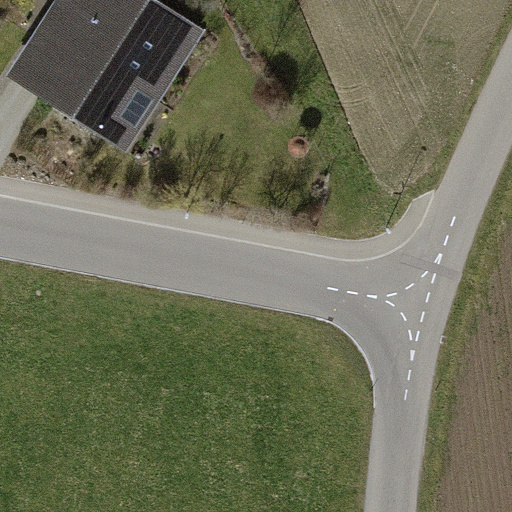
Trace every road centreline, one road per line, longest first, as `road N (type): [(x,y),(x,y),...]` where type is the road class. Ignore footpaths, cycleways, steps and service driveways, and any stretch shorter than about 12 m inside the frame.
road 1 (residential): [(0,227),(422,305)]
road 2 (tertiary): [(422,305),(511,80)]
road 3 (tertiary): [(394,511),(422,305)]
